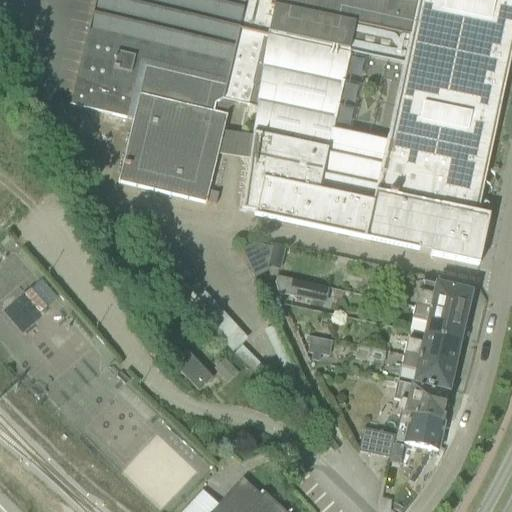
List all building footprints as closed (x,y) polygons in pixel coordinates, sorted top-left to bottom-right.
[(97,0),(89,38),(73,107),(129,120),(134,121),(119,185),(206,206),(207,204),(217,206),(219,195),(211,193),(219,156),(251,161),(254,138),(224,133),(229,110),(239,104),(256,108),(266,36),(222,27),(228,0),(97,0)] [(511,0),(228,0),(222,27),(266,36),(256,108),(258,109),(254,138),(251,161),(244,213),(256,215),(255,219),(419,254),(420,252),(431,255),(431,256),(479,267),(490,218),(478,216),(511,53),(511,0)] [(269,268),(256,246),(244,253),(259,278),(271,272),(269,268)] [(271,249),(256,246),(269,268),(280,271),(286,249),(273,246),(271,249)] [(329,290),(292,282),(289,299),(326,307),(329,290)] [(424,285),(421,296),(418,295),(414,310),(465,321),(467,310),(471,308),(473,302),(470,298),(471,295),(424,285)] [(236,352),(249,336),(207,301),(194,316),(236,352)] [(463,330),(465,321),(414,310),(412,322),(428,326),(425,336),(460,344),(460,342),(464,340),(466,334),(463,330)] [(459,346),(460,344),(425,336),(423,347),(407,343),(404,357),(454,369),(456,359),(460,356),(462,350),(459,346)] [(326,359),(329,343),(311,339),(308,355),(326,359)] [(186,351),(172,364),(199,393),(213,380),(186,351)] [(414,385),(449,393),(449,390),(453,388),(455,382),(452,378),(454,369),(404,357),(400,371),(416,375),(414,385)] [(226,360),(215,371),(229,385),(240,375),(226,360)] [(126,387),(130,382),(121,373),(117,378),(126,387)] [(448,397),(397,385),(393,403),(400,404),(397,414),(399,415),(410,417),(410,416),(442,422),(444,414),(448,412),(449,405),(447,401),(448,397)] [(395,487),(404,446),(438,453),(445,423),(442,422),(410,416),(410,417),(399,415),(395,438),(391,460),(386,480),(395,487)] [(359,454),(390,460),(391,460),(395,438),(363,431),(359,454)] [(261,498),(243,481),(213,511),(283,511),(264,495),(261,498)]
